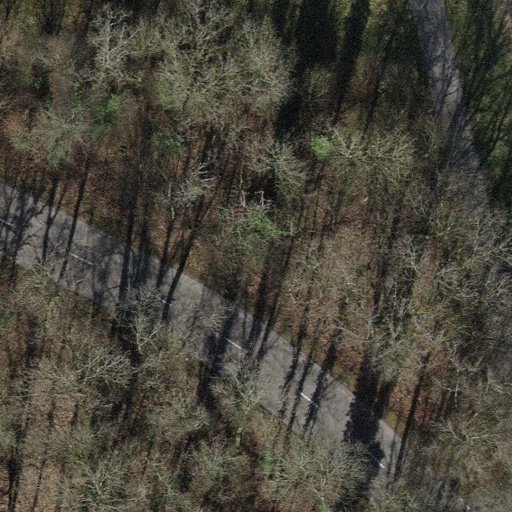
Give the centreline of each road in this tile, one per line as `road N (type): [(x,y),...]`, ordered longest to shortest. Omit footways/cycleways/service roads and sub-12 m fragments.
road 1 (unclassified): [(0,214),(163,293),(325,403),(433,511)]
road 2 (track): [(511,333),(444,0)]
